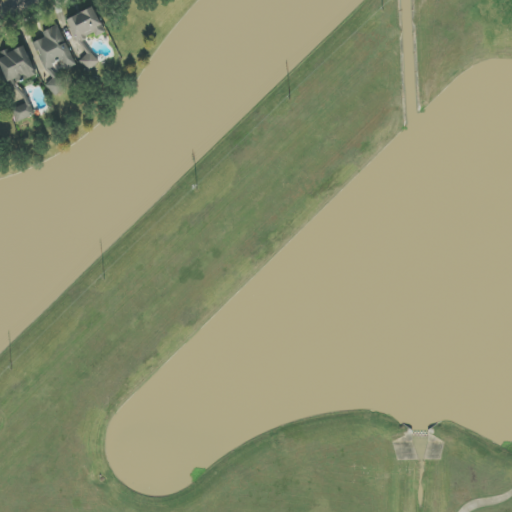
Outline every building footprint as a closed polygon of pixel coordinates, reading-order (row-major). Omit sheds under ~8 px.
[(76,42),(95,34),(96,37),(105,33),(93,7),(66,19),(76,42)] [(45,69),(63,61),(67,70),(76,66),(58,25),(42,32),(45,37),(33,43),(45,69)] [(0,55),(0,63),(10,86),(36,74),(23,45),(0,55)] [(79,61),(89,72),(99,62),(89,52),(79,61)] [(65,87),(54,78),(46,86),(57,96),(65,87)] [(34,113),(26,101),(11,112),(18,124),(34,113)]
